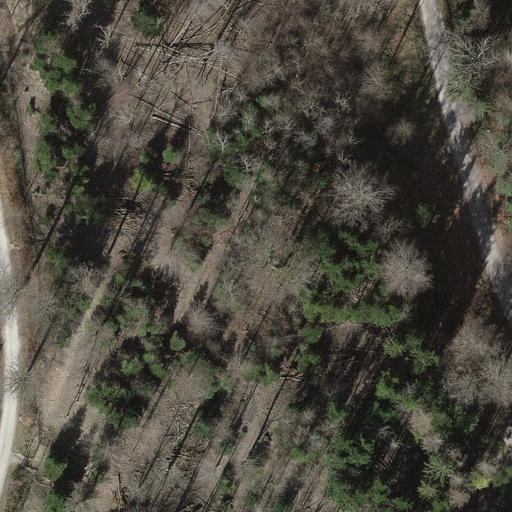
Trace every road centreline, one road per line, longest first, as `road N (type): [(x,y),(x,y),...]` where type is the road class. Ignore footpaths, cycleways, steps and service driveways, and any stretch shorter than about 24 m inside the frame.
road 1 (track): [(511,313),(451,123),(429,0)]
road 2 (track): [(0,240),(14,378),(0,467)]
